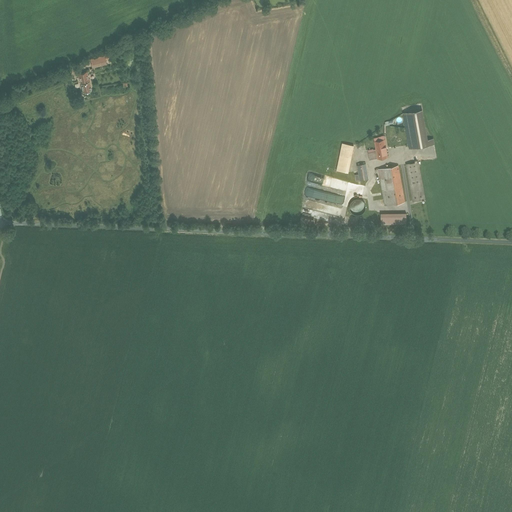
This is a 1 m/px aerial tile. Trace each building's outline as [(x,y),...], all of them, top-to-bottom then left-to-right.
[(87,71),(78,73),(83,91),(91,89),(87,71)] [(419,111),(403,114),(409,148),(432,144),(430,138),(424,139),(419,111)] [(368,152),(370,160),(387,157),(384,139),(375,141),(376,151),(368,152)] [(353,143),(342,140),(336,171),(347,173),(353,143)] [(423,199),(416,161),(405,163),(412,201),(423,199)] [(357,164),(359,176),(366,176),(365,163),(357,164)] [(384,205),(403,202),(397,164),(375,168),(377,174),(379,174),(384,205)] [(308,173),(306,181),(336,189),(336,188),(345,191),(347,184),(308,173)] [(316,197),(319,191),(308,187),(305,194),(316,197)] [(365,206),(365,205),(365,204),(365,202),(364,200),(363,199),(362,198),(360,197),(358,196),(356,196),(354,196),(353,197),(351,198),(350,199),(349,201),(348,202),(348,204),(348,205),(348,207),(349,209),(350,211),(351,212),(352,213),(354,213),(355,214),(357,214),(359,214),(360,213),(362,212),(363,211),(364,210),(365,208),(365,206)] [(334,213),(335,207),(316,203),(314,208),(334,213)] [(406,212),(381,212),(381,221),(406,222),(406,212)] [(311,224),(312,219),(299,215),(297,221),(311,224)]
